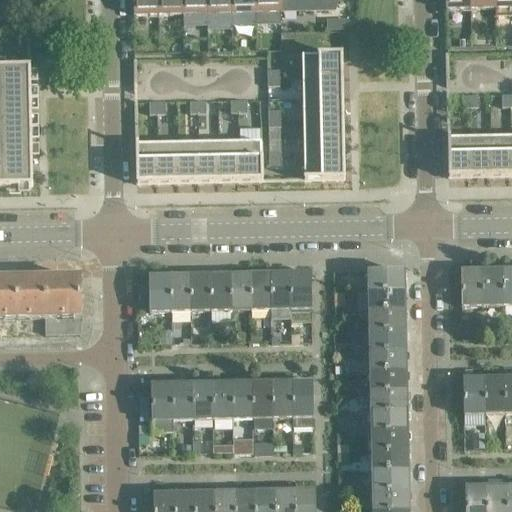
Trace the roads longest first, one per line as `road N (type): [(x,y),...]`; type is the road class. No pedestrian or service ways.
road 1 (residential): [(430,225),(112,232)]
road 2 (residential): [(431,511),(430,225)]
road 3 (residential): [(109,0),(112,232)]
road 4 (residential): [(430,225),(426,0)]
road 5 (residential): [(118,511),(115,357)]
road 6 (residential): [(115,357),(112,232)]
